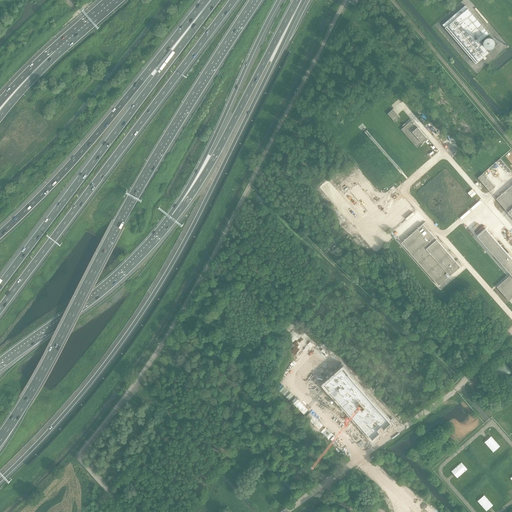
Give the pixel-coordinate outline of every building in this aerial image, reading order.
[(479,42),(489,33),(465,5),(442,25),(476,64),(488,53),(479,42)] [(483,41),(483,43),(483,45),(485,47),(487,48),(489,48),(491,48),(493,46),(494,44),(494,42),(494,40),(492,38),(490,37),(488,37),(486,37),(484,39),(483,41)] [(393,109),(387,114),(394,122),(400,117),(393,109)] [(401,129),(417,147),(427,138),(411,120),(401,129)] [(403,172),(366,130),(364,132),(370,139),(359,149),(362,153),(370,147),(367,144),(370,142),(377,149),(374,152),(373,151),(366,157),(369,161),(377,155),(375,153),(380,150),(385,156),(381,160),(380,158),(373,165),(376,169),(383,163),(382,161),(385,159),(391,165),(388,168),(387,166),(379,173),(383,177),(391,171),(389,169),(393,165),(401,173),(403,172)] [(478,178),(489,191),(495,187),(483,173),(478,178)] [(511,184),(496,199),(511,217),(511,184)] [(423,224),(403,241),(441,283),(460,266),(423,224)] [(511,258),(491,235),(485,228),(477,235),(507,271),(509,269),(511,272),(511,273),(497,287),(509,301),(511,297),(511,258)] [(476,247),(467,255),(489,280),(498,272),(476,247)] [(499,383),(511,371),(502,360),(489,372),(499,383)] [(500,446),(491,436),(484,442),(493,452),(500,446)] [(457,478),(467,469),(461,462),(451,471),(457,478)] [(493,505),(484,495),(477,501),(486,511),(493,505)]
